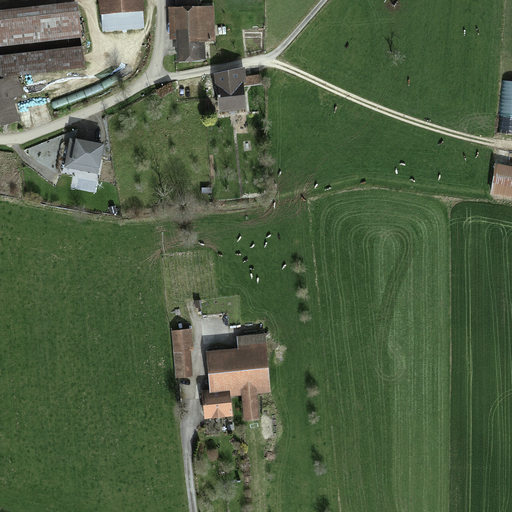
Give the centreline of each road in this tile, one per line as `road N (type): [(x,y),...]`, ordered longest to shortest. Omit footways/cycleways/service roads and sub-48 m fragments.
road 1 (track): [(511,144),(426,125),(263,58)]
road 2 (residential): [(148,76),(263,58),(324,0)]
road 3 (residential): [(0,138),(72,118),(148,76)]
